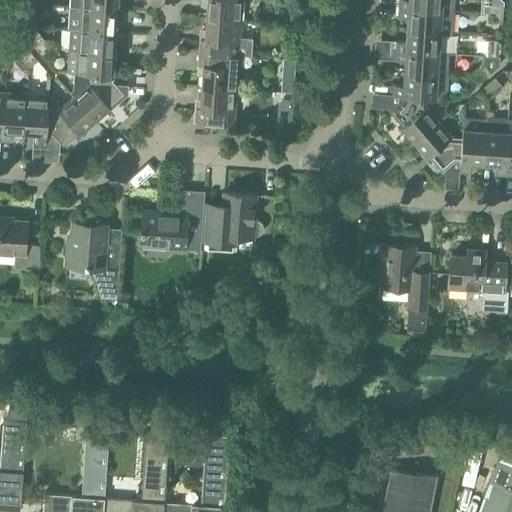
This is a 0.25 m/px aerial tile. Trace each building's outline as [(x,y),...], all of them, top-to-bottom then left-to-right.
[(69,0),(69,6),(118,9),(118,0),(69,0)] [(207,0),(206,17),(242,19),(243,0),(207,0)] [(454,0),(399,0),(399,7),(454,11),(454,0)] [(492,5),(491,13),(503,14),(504,5),(492,5)] [(78,28),(116,31),(118,9),(69,6),(68,28),(78,28)] [(454,11),(399,7),(398,17),(408,17),(407,29),(452,32),(454,11)] [(491,21),(503,22),(503,14),(491,13),(491,21)] [(34,25),(35,17),(23,16),(22,24),(34,25)] [(206,17),(205,35),(200,35),(199,51),(240,54),(252,55),(254,37),(241,36),(242,19),(206,17)] [(116,31),(78,28),(77,50),(115,53),(116,31)] [(406,41),(375,39),(374,48),(449,54),(451,54),(452,32),(407,29),(406,41)] [(1,35),(0,47),(9,48),(10,36),(1,35)] [(41,35),(31,43),(37,50),(46,42),(41,35)] [(502,40),(490,39),(489,48),(501,49),(502,40)] [(43,56),(52,48),(46,42),(37,50),(43,56)] [(18,55),(23,61),(32,54),(27,47),(18,55)] [(449,54),(374,48),(374,58),(405,60),(404,72),(447,75),(449,54)] [(488,57),(500,57),(501,49),(489,48),(488,57)] [(69,49),(67,72),(75,72),(90,73),(90,72),(113,74),(115,53),(77,50),(69,49)] [(199,51),(198,68),(203,68),(201,86),(237,89),(240,54),(199,51)] [(29,68),(38,60),(32,54),(23,61),(29,68)] [(482,64),(477,69),(485,78),(500,65),(500,57),(488,57),(482,56),(481,64),(482,64)] [(471,74),(478,83),(485,78),(477,69),(471,74)] [(109,106),(124,93),(124,79),(113,79),(113,74),(90,72),(90,73),(89,83),(73,96),(95,121),(96,121),(111,108),(109,106)] [(394,84),(393,94),(403,95),(403,94),(427,96),(436,97),(446,98),(447,75),(404,72),(403,84),(394,84)] [(503,86),(495,77),(489,83),(497,92),(503,86)] [(482,88),(488,94),(490,97),(497,92),(489,83),(482,88)] [(201,86),(200,105),(195,104),(194,121),(235,124),(237,89),(201,86)] [(6,92),(3,139),(12,140),(13,130),(25,131),(27,93),(6,92)] [(49,109),(50,95),(27,93),(25,131),(36,132),(36,142),(46,142),(47,133),(46,133),(48,109),(49,109)] [(426,106),(427,96),(403,94),(403,95),(402,100),(390,111),(398,121),(403,126),(401,128),(414,143),(439,121),(426,106)] [(95,121),(73,96),(58,110),(49,109),(48,109),(46,133),(47,133),(52,133),(64,146),(79,133),(80,135),(95,121)] [(292,115),(279,114),(278,131),(286,131),(291,132),(292,115)] [(486,117),(485,129),(483,163),(495,163),(494,173),(504,174),(508,121),(508,119),(486,117)] [(463,137),(462,137),(452,137),(439,121),(414,143),(427,158),(429,157),(442,172),(455,160),(461,161),(463,137)] [(461,161),(460,171),(470,171),(471,162),(483,163),(485,129),(463,128),(462,137),(463,137),(461,161)] [(141,241),(169,242),(168,248),(185,250),(185,249),(200,250),(205,191),(184,189),(182,212),(143,210),(141,241)] [(256,194),(224,192),(222,217),(206,216),(204,248),(236,250),(237,236),(253,237),(253,235),(257,235),(261,234),(263,230),(264,226),(262,223),(258,221),(255,220),(256,194)] [(0,251),(15,252),(14,267),(39,268),(41,245),(26,244),(28,221),(0,219),(0,251)] [(73,222),(72,235),(69,235),(67,265),(90,266),(102,294),(117,295),(120,248),(105,247),(107,224),(73,222)] [(383,286),(382,298),(407,300),(406,307),(408,308),(407,322),(410,322),(426,323),(430,271),(414,270),(416,246),(386,244),(383,286)] [(509,291),(504,291),(506,263),(484,262),(485,251),(468,249),(468,256),(451,255),(449,287),(465,288),(479,310),(507,312),(509,291)] [(120,295),(119,307),(127,308),(128,296),(120,295)] [(382,318),(372,308),(369,311),(379,321),(382,318)] [(12,417),(22,418),(23,406),(13,405),(12,417)] [(0,501),(21,503),(21,495),(27,420),(3,419),(0,464),(0,501)] [(43,493),(43,497),(41,511),(102,511),(104,497),(109,427),(86,425),(81,496),(43,493)] [(146,429),(141,500),(104,497),(102,511),(162,511),(164,501),(169,431),(146,429)] [(205,434),(200,504),(164,501),(162,511),(222,511),(228,435),(205,434)] [(511,446),(502,446),(490,480),(511,488),(511,446)] [(429,511),(437,474),(389,469),(389,471),(380,511),(429,511)] [(477,511),(511,511),(511,488),(490,480),(477,511)]
